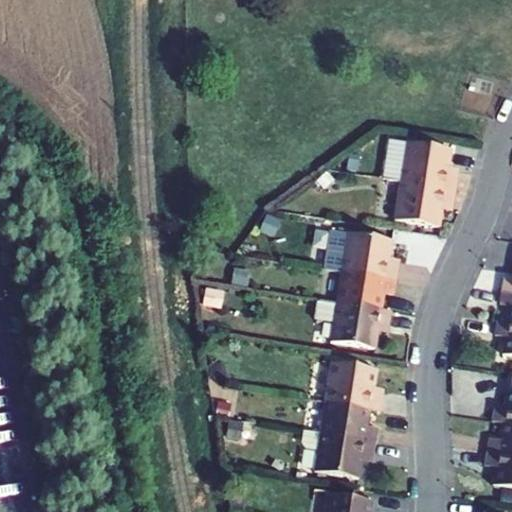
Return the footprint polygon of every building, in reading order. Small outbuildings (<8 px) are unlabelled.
[(451,151),(407,144),(389,141),(383,180),(401,183),(455,192),(457,178),(447,176),(448,169),(451,151)] [(458,170),(448,169),(447,176),(457,178),(458,170)] [(455,192),(401,183),(394,222),(438,229),(441,212),(442,204),(453,206),(455,192)] [(453,206),(442,204),(441,212),(452,213),(453,206)] [(391,242),(347,235),(341,274),(396,282),(398,269),(387,267),(388,260),(391,242)] [(399,261),(388,260),(387,267),(398,269),(399,261)] [(396,282),(341,274),(336,305),(380,312),(383,295),(393,296),(396,282)] [(511,279),(503,278),(501,292),(511,293),(511,279)] [(511,293),(501,292),(499,305),(510,307),(507,325),(511,325),(511,293)] [(380,312),(336,305),(318,302),(315,325),(322,326),(323,323),(333,325),(330,344),(374,351),(377,333),(378,325),(388,327),(391,313),(380,312)] [(511,325),(507,325),(496,323),(494,337),(505,338),(502,356),(511,357),(511,325)] [(388,327),(378,325),(377,333),(387,335),(388,327)] [(376,372),(332,365),(326,403),(369,410),(380,412),(382,399),(372,397),(373,389),(376,372)] [(511,375),(510,375),(504,410),(494,409),(492,423),(502,424),(511,425),(511,375)] [(383,391),(373,389),(372,397),(382,399),(383,391)] [(326,403),(321,434),(375,443),(377,430),(367,428),(369,410),(326,403)] [(511,425),(502,424),(500,442),(489,440),(487,454),(511,457),(511,425)] [(375,443),(321,434),(303,431),(301,445),(305,450),(318,452),(314,473),(358,481),(361,463),(362,455),(373,457),(375,443)] [(511,457),(487,454),(485,467),(495,469),(492,487),(511,490),(511,457)] [(373,457),(362,455),(361,463),(371,465),(373,457)] [(370,511),(372,503),(329,496),(325,511),(370,511)]
